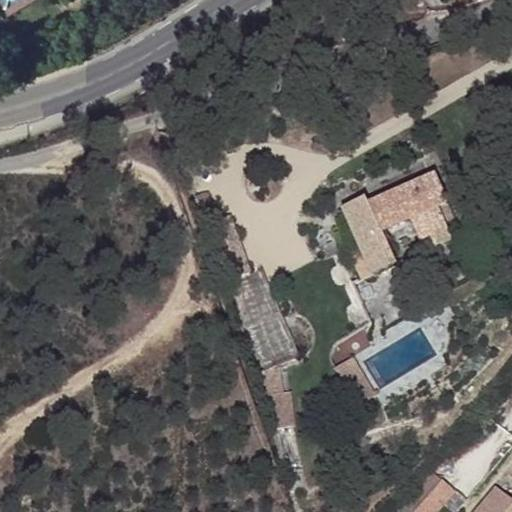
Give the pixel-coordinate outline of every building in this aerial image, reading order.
[(446,0),(450,8),(470,0),(446,0)] [(363,281),(395,266),(381,233),(413,219),(428,252),(451,242),(445,228),(456,223),(435,176),(368,206),(364,199),(343,209),(361,250),(352,254),(363,281)] [(230,217),(201,226),(221,282),(249,272),(230,217)] [(355,408),(376,397),(341,339),(337,342),(332,347),(330,354),(330,363),(334,372),(355,408)] [(289,367),(265,368),(268,428),(293,426),(289,367)] [(441,511),(461,491),(446,478),(416,511),(441,511)] [(511,511),(511,495),(501,487),(479,511),(511,511)]
